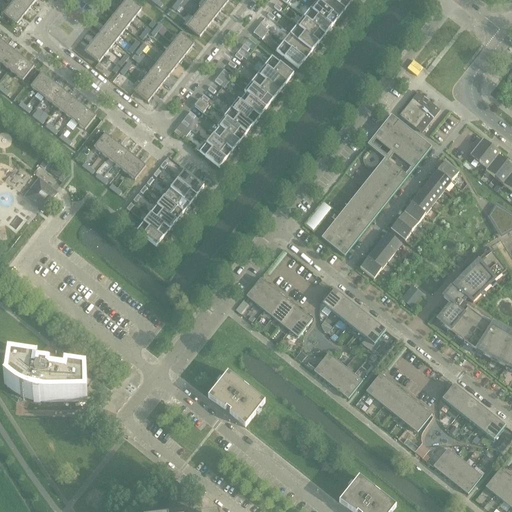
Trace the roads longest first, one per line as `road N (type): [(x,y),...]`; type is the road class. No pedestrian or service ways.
road 1 (residential): [(456,0),(273,227)]
road 2 (residential): [(511,417),(337,278)]
road 3 (residential): [(337,278),(477,107)]
road 4 (residential): [(324,511),(154,376)]
road 5 (residential): [(239,511),(121,417),(154,376)]
road 6 (residential): [(273,227),(154,376)]
road 7 (residential): [(150,125),(35,34),(62,0)]
road 8 (residential): [(164,135),(271,0)]
road 9 (residential): [(250,0),(150,125)]
